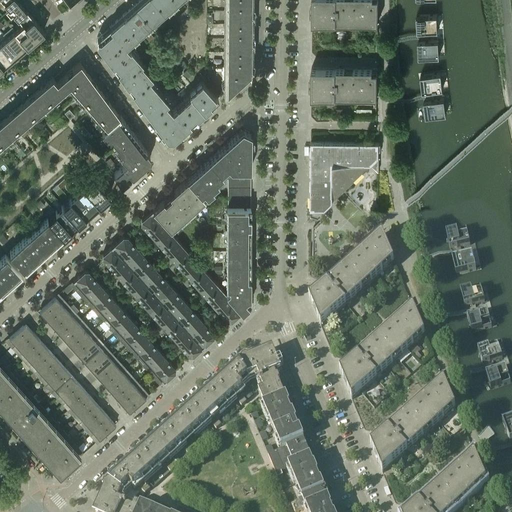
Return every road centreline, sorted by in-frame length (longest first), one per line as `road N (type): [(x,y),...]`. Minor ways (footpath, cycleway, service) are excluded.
road 1 (residential): [(42,511),(235,339),(281,308)]
road 2 (residential): [(281,308),(282,70)]
road 3 (residential): [(0,320),(173,165)]
road 4 (residential): [(367,511),(281,308)]
road 5 (residential): [(173,165),(74,35)]
road 6 (residential): [(173,165),(282,70)]
